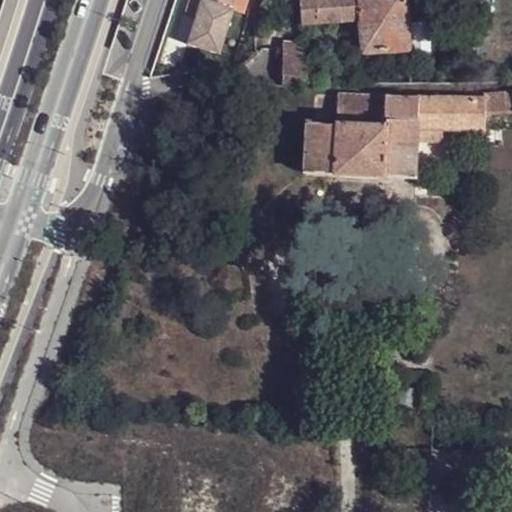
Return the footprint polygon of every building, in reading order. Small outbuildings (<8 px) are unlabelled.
[(202,0),(188,0),(186,11),(198,14),(202,0)] [(202,0),(198,14),(189,42),(221,52),(236,5),(234,5),(235,0),(202,0)] [(299,0),(301,23),(359,20),(361,51),(407,49),(403,0),(299,0)] [(283,75),(309,78),(307,64),(307,46),(301,46),(283,44),(282,51),(283,75)] [(391,83),(411,83),(409,60),(389,62),(391,83)] [(359,82),(359,66),(307,64),(309,78),(336,80),(359,82)] [(511,111),(511,91),(483,93),(483,97),(483,113),(511,111)] [(304,170),(387,176),(388,126),(384,125),(385,96),(337,94),(336,122),(306,121),(304,170)] [(418,96),(385,96),(384,125),(388,126),(387,176),(413,177),(416,129),(418,96)] [(418,96),(416,129),(482,130),(483,113),(483,97),(418,96)]
